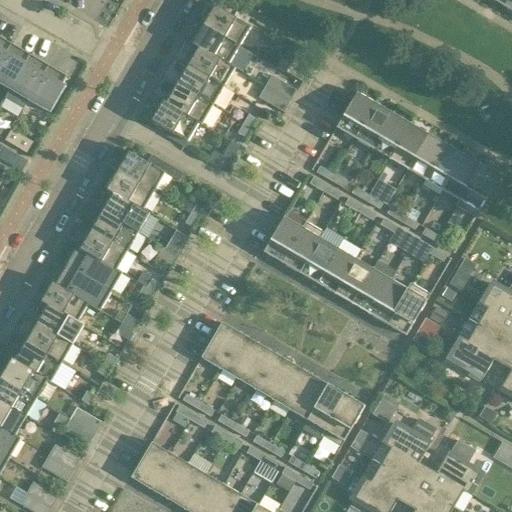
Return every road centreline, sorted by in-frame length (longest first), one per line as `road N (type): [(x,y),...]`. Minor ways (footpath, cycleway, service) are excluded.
road 1 (residential): [(83,511),(259,203)]
road 2 (residential): [(0,294),(107,116)]
road 3 (residential): [(107,116),(259,203)]
road 4 (residential): [(259,203),(331,63)]
road 5 (residential): [(140,63),(24,0)]
